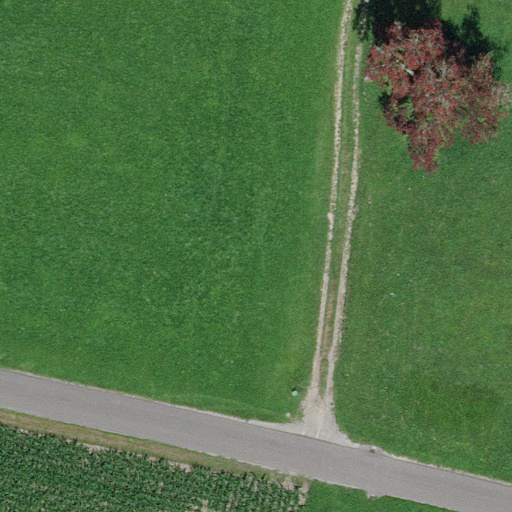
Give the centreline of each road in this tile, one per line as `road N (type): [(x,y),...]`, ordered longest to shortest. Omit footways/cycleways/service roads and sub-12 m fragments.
road 1 (unclassified): [(0,397),(511,510)]
road 2 (track): [(358,0),(318,463)]
